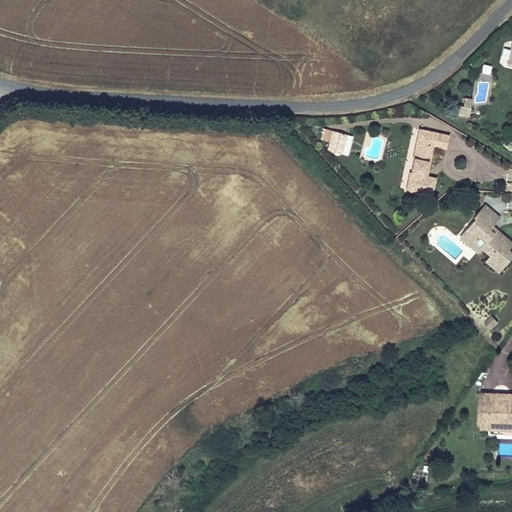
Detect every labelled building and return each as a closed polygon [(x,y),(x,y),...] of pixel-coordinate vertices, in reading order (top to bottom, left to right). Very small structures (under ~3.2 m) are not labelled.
[(474,115),(481,114),(480,107),(473,107),(474,115)] [(470,115),(471,124),(482,123),(481,114),(474,115),(470,115)] [(436,151),(437,144),(428,142),(426,149),(436,151)] [(350,162),(353,147),(341,144),(337,159),(350,162)] [(418,185),(417,185),(413,202),(439,208),(443,192),(434,189),(432,189),(435,175),(438,175),(442,159),(454,163),(458,150),(437,144),(436,151),(426,149),(421,171),(422,171),(418,185)] [(504,230),(490,218),(480,230),(481,232),(470,246),(480,254),(484,249),(490,254),(486,259),(496,268),(492,273),(504,284),(511,274),(511,251),(500,242),(498,245),(494,242),(497,239),(504,230)] [(480,254),(470,246),(466,250),(483,263),(486,259),(490,254),(484,249),(480,254)] [(484,322),(490,329),(498,323),(493,315),(484,322)] [(489,335),(494,340),(501,334),(496,328),(489,335)] [(498,410),(486,410),(485,444),(496,444),(496,450),(511,450),(511,416),(508,416),(508,414),(497,414),(498,410)]
